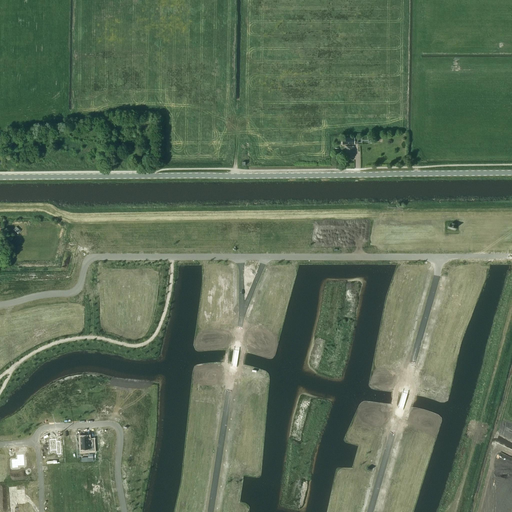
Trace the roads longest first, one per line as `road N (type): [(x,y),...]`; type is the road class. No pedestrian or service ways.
road 1 (tertiary): [(511,172),(0,177)]
road 2 (residential): [(371,511),(441,257)]
road 3 (residential): [(0,305),(72,293),(94,256),(241,256)]
road 4 (residential): [(211,511),(239,326)]
road 5 (residential): [(35,441),(40,427),(113,422),(120,430),(123,511)]
road 6 (residential): [(265,257),(441,257)]
